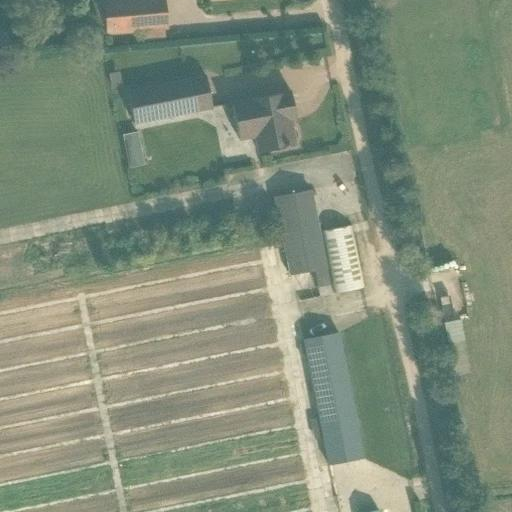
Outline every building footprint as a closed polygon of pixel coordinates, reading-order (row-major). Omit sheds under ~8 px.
[(102,0),(104,35),(133,32),(134,44),(163,41),(162,30),(166,30),(163,0),(102,0)] [(11,43),(32,42),(31,26),(10,27),(11,43)] [(124,92),(132,124),(210,109),(203,77),(124,92)] [(294,119),(288,92),(230,103),(237,142),(252,139),(256,155),(293,146),(293,142),(295,138),(294,129),(289,127),(287,121),(294,119)] [(127,168),(141,165),(135,132),(120,134),(127,168)] [(272,198),(287,276),(313,271),(315,287),(327,285),(310,190),(272,198)] [(332,294),(362,287),(349,227),(319,233),(332,294)] [(446,374),(460,372),(455,320),(441,321),(446,374)] [(303,355),(326,464),(360,458),(337,335),(297,342),(299,356),(303,355)]
